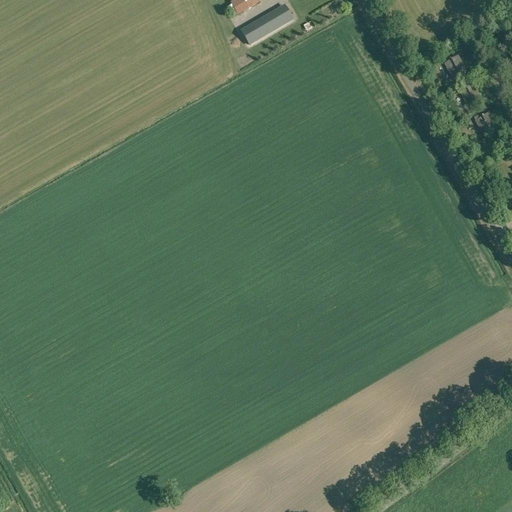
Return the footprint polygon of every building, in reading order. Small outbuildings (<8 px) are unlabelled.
[(238,15),(260,2),(258,0),(234,0),(230,3),(231,5),(226,8),(231,18),(237,15),(238,15)] [(286,8),(284,6),(240,33),(249,48),(293,22),(286,8)] [(503,47),(511,43),(504,29),(496,33),(503,47)] [(452,78),(466,71),(458,57),(445,64),(452,78)] [(468,106),(481,99),(474,86),(460,93),(468,106)] [(496,128),(489,114),(482,118),(480,115),(476,117),(478,120),(476,121),(483,135),(496,128)]
